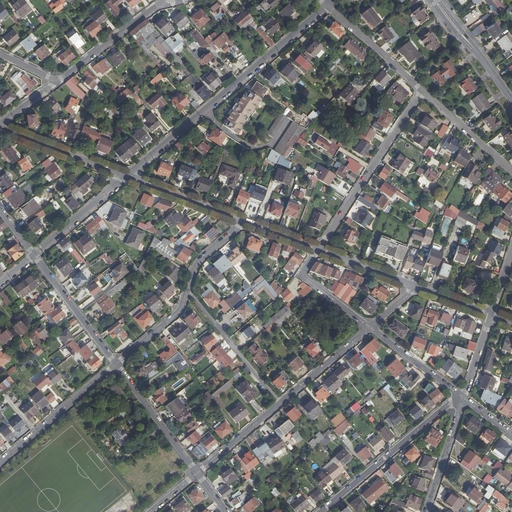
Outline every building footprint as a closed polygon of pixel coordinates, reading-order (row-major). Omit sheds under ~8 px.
[(32,9),(24,0),(16,0),(11,5),(21,17),(27,12),(28,12),(32,9)] [(63,0),(59,0),(58,1),(57,2),(55,2),(55,4),(54,4),(52,2),(49,5),(56,13),(67,4),(66,2),(63,0)] [(116,6),(122,1),(120,0),(119,0),(118,0),(111,0),(110,0),(109,0),(105,4),(115,16),(120,11),(116,6)] [(134,5),(140,0),(125,0),(133,10),(136,7),(135,6),(134,5)] [(275,10),(280,6),(278,4),(275,0),(265,0),(258,6),(266,14),(273,8),(275,10)] [(298,0),(292,0),(287,5),(288,6),(279,13),(285,19),(293,12),(289,8),(298,0)] [(226,12),(218,2),(208,10),(214,17),(220,12),(222,15),(226,12)] [(495,2),(490,6),(489,7),(492,11),(494,10),(496,13),(494,14),(497,17),(503,12),(498,6),(495,2)] [(420,7),(410,14),(419,25),(427,20),(422,13),(424,12),(420,7)] [(369,8),(360,14),(367,23),(369,22),(373,27),(380,21),(369,8)] [(102,21),(107,17),(100,9),(91,16),(92,17),(95,21),(99,26),(103,23),(102,21)] [(208,20),(200,10),(191,18),(199,28),(208,20)] [(21,20),(14,12),(12,13),(14,16),(16,18),(19,22),(21,20)] [(254,20),(247,12),(235,21),(242,30),(254,20)] [(189,22),(182,13),(172,21),(180,30),(189,22)] [(46,21),(41,15),(38,18),(42,24),(46,21)] [(85,28),(95,21),(92,17),(81,26),(87,33),(89,32),(85,28)] [(173,28),(164,17),(155,25),(164,35),(173,28)] [(151,27),(147,20),(130,33),(137,43),(144,50),(147,48),(157,40),(161,37),(152,26),(151,27)] [(271,35),(279,28),(273,20),(264,28),(271,35)] [(98,32),(102,29),(99,26),(95,21),(85,28),(89,32),(92,37),(97,33),(95,31),(97,30),(98,32)] [(493,39),(501,33),(496,26),(499,24),(497,21),(485,29),(493,39)] [(287,34),(291,31),(284,23),(280,26),(287,34)] [(337,27),(334,24),(328,30),(339,39),(343,34),(338,30),(339,28),(337,27)] [(477,27),(471,31),(475,36),(482,31),(484,30),(480,24),(478,26),(477,26),(477,27)] [(384,26),(375,33),(379,37),(380,36),(386,43),(393,37),(384,26)] [(271,48),(274,45),(260,27),(257,31),(271,48)] [(173,28),(164,35),(167,38),(175,31),(173,28)] [(223,33),(220,29),(210,37),(209,36),(204,40),(209,45),(220,36),(221,35),(223,33)] [(9,45),(19,38),(13,30),(3,38),(9,45)] [(84,42),(74,30),(66,36),(68,39),(76,48),(84,42)] [(209,45),(204,40),(196,30),(191,35),(202,47),(206,47),(209,45)] [(503,48),(510,57),(511,54),(511,48),(511,47),(511,46),(511,32),(511,31),(500,40),(505,47),(503,48)] [(230,40),(223,33),(221,35),(227,41),(230,46),(231,45),(232,46),(229,48),(233,54),(238,51),(230,40)] [(427,51),(431,49),(436,44),(437,44),(432,37),(430,39),(429,37),(427,34),(420,40),(423,44),(424,43),(427,46),(424,47),(427,51)] [(36,45),(28,36),(20,42),(28,51),(31,49),(32,48),(36,45)] [(220,36),(209,45),(214,51),(218,48),(218,49),(225,43),(220,36)] [(167,44),(161,37),(157,40),(170,54),(173,51),(172,50),(167,44)] [(169,41),(167,44),(172,50),(182,42),(184,41),(181,37),(180,38),(172,44),(169,41)] [(364,52),(350,39),(343,47),(346,49),(344,52),(344,53),(347,56),(349,56),(351,54),(358,59),(359,58),(362,61),(366,55),(363,53),(364,52)] [(184,41),(182,42),(191,52),(194,56),(196,55),(190,48),(184,40),(184,41)] [(182,42),(172,50),(173,51),(175,53),(184,46),(185,48),(182,50),(187,55),(191,52),(182,42)] [(322,49),(315,42),(306,52),(313,59),(322,49)] [(413,59),(414,60),(419,56),(408,42),(397,50),(398,50),(401,55),(402,54),(409,62),(413,59)] [(49,53),(43,45),(35,51),(41,59),(45,56),(49,53)] [(74,56),(68,49),(65,52),(62,49),(56,53),(65,64),(68,61),(67,60),(69,59),(70,60),(74,56)] [(173,51),(170,54),(184,71),(185,71),(188,68),(175,53),(173,51)] [(116,67),(125,60),(119,52),(110,59),(116,67)] [(198,53),(196,55),(194,56),(199,62),(201,60),(205,65),(212,59),(214,61),(217,59),(211,52),(203,59),(198,53)] [(312,65),(301,55),(298,58),(299,59),(294,65),(293,64),(304,74),(312,65)] [(112,67),(105,59),(93,68),(97,74),(100,72),(102,75),(112,67)] [(437,71),(432,75),(434,78),(440,85),(450,78),(456,74),(450,66),(452,65),(448,61),(441,66),(443,69),(438,72),(437,71)] [(299,74),(288,64),(280,73),(291,83),(299,74)] [(100,82),(87,70),(84,74),(96,85),(98,82),(99,83),(100,82)] [(283,80),(272,70),(269,73),(267,75),(264,79),(275,88),(281,82),(283,80)] [(166,75),(162,71),(150,82),(153,86),(166,75)] [(390,80),(382,72),(374,80),(382,88),(390,80)] [(211,91),(215,88),(214,87),(220,82),(212,73),(203,81),(211,91)] [(32,83),(25,75),(22,78),(19,74),(13,80),(16,83),(17,82),(22,88),(26,84),(28,87),(28,86),(31,89),(36,85),(34,81),(32,83)] [(78,82),(73,77),(69,80),(75,85),(78,82)] [(468,79),(459,85),(462,89),(463,88),(469,96),(476,90),(468,79)] [(75,85),(69,80),(67,82),(73,88),(75,86),(75,85)] [(250,92),(262,100),(263,101),(269,92),(256,83),(250,92)] [(408,94),(395,83),(387,92),(393,97),(396,100),(400,104),(408,94)] [(141,91),(136,86),(132,90),(134,93),(137,96),(141,91)] [(357,93),(349,86),(340,96),(348,103),(357,93)] [(203,101),(210,95),(203,87),(196,92),(203,101)] [(117,96),(116,95),(114,98),(114,100),(117,103),(119,101),(119,102),(130,92),(127,89),(120,95),(120,94),(117,96)] [(0,100),(5,107),(16,99),(10,91),(0,98),(0,100)] [(243,97),(239,103),(249,115),(251,115),(256,107),(257,107),(262,100),(250,92),(249,92),(245,98),(243,97)] [(330,102),(337,94),(335,92),(328,100),(330,102)] [(167,104),(158,93),(147,103),(153,109),(159,104),(162,108),(167,104)] [(173,100),(172,99),(170,101),(179,111),(183,107),(183,108),(188,103),(181,94),(175,99),(173,100)] [(480,94),(471,101),(481,114),(490,107),(480,94)] [(53,99),(45,107),(52,116),(61,107),(53,99)] [(71,115),(69,117),(70,118),(71,116),(72,117),(74,116),(76,115),(74,113),(74,112),(73,111),(75,107),(75,108),(78,102),(71,99),(68,104),(69,105),(68,107),(66,109),(71,115)] [(190,104),(196,111),(199,108),(199,106),(195,100),(190,104)] [(234,111),(230,116),(237,125),(242,128),(251,115),(249,115),(239,103),(237,106),(236,105),(232,110),(234,111)] [(308,118),(313,122),(318,115),(320,113),(318,111),(315,114),(312,111),(307,117),(308,118)] [(393,118),(384,112),(377,123),(386,129),(393,118)] [(151,132),(161,124),(151,113),(141,121),(151,132)] [(281,114),(271,129),(277,133),(287,118),(281,114)] [(36,115),(27,116),(28,128),(38,127),(37,123),(39,123),(39,121),(37,121),(36,115)] [(490,115),(483,121),(490,131),(499,125),(496,120),(495,121),(490,115)] [(237,125),(230,116),(228,120),(229,121),(225,127),(237,136),(242,129),(242,128),(237,125)] [(425,117),(420,125),(431,132),(436,124),(425,117)] [(305,130),(308,128),(313,122),(308,118),(302,125),(300,127),(305,130)] [(298,138),(305,130),(300,127),(294,123),(293,122),(283,137),(289,141),(294,134),(298,138)] [(55,125),(52,134),(59,137),(60,135),(63,137),(63,135),(66,127),(59,125),(59,126),(55,125)] [(431,132),(420,125),(413,136),(418,139),(415,143),(422,148),(432,133),(431,132)] [(87,128),(83,126),(80,134),(84,136),(84,138),(92,141),(93,140),(98,142),(99,138),(101,134),(87,129),(87,128)] [(442,139),(448,129),(443,126),(437,136),(438,137),(442,139)] [(77,131),(67,127),(66,127),(63,135),(77,140),(79,136),(76,135),(77,131)] [(133,137),(141,146),(150,138),(142,129),(133,137)] [(226,136),(216,129),(214,133),(212,132),(208,138),(219,146),(226,136)] [(277,133),(271,129),(267,134),(273,139),(277,133)] [(358,139),(361,140),(368,144),(370,141),(371,142),(376,134),(368,129),(363,137),(360,135),(358,139)] [(511,136),(511,134),(510,131),(501,138),(509,148),(511,145),(511,136)] [(294,144),(298,138),(294,134),(289,141),(294,144)] [(319,134),(314,143),(333,154),(338,145),(319,134)] [(274,151),(280,155),(287,145),(289,141),(283,137),(274,151)] [(98,142),(95,149),(108,155),(113,142),(99,138),(98,142)] [(455,155),(461,144),(458,142),(457,143),(455,141),(455,140),(452,138),(451,139),(448,138),(442,149),(445,151),(445,150),(455,155)] [(123,146),(132,156),(139,149),(131,139),(123,146)] [(189,145),(185,140),(182,143),(190,153),(193,151),(189,146),(189,145)] [(370,146),(369,145),(368,144),(361,140),(354,151),(354,152),(365,158),(367,153),(366,152),(370,146)] [(419,152),(409,145),(402,141),(396,150),(402,154),(407,147),(410,149),(410,150),(417,154),(419,152)] [(206,147),(202,142),(196,148),(203,155),(210,148),(208,146),(206,147)] [(15,162),(19,160),(15,154),(8,145),(2,150),(8,159),(9,159),(13,164),(15,162)] [(285,159),(292,148),(291,148),(287,145),(280,155),(285,159)] [(124,162),(132,156),(123,146),(115,152),(124,162)] [(218,166),(223,152),(220,150),(215,165),(218,166)] [(424,154),(431,159),(431,158),(433,154),(427,150),(424,154)] [(465,168),(471,157),(460,151),(457,155),(458,155),(454,162),(465,168)] [(411,162),(399,155),(396,160),(398,161),(393,169),(402,176),(411,162)] [(23,172),(30,168),(28,164),(24,158),(18,163),(23,172)] [(352,172),(356,175),(361,166),(349,159),(347,161),(350,163),(346,168),(348,170),(352,172)] [(172,167),(161,163),(160,166),(158,166),(157,168),(159,169),(157,173),(168,177),(172,167)] [(345,174),(348,170),(346,168),(337,163),(334,167),(338,169),(335,174),(343,179),(346,174),(345,174)] [(53,164),(52,164),(46,169),(44,170),(48,174),(45,177),(49,182),(51,180),(52,180),(56,178),(55,177),(60,173),(53,164)] [(230,179),(227,186),(234,188),(240,172),(222,165),(219,175),(230,179)] [(475,185),(481,176),(474,172),(476,169),(470,165),(463,178),(475,185)] [(192,170),(181,166),(178,175),(188,179),(192,170)] [(322,183),(328,186),(331,181),(329,180),(333,175),(319,166),(316,171),(322,175),(319,181),(322,183)] [(392,169),(386,166),(378,177),(387,182),(390,177),(388,176),(392,169)] [(293,175),(278,169),(274,181),(278,183),(279,182),(289,186),(293,175)] [(492,172),(489,169),(483,175),(486,178),(492,172)] [(0,176),(0,190),(1,192),(13,183),(6,172),(0,176)] [(492,172),(486,178),(482,183),(483,184),(481,186),(490,195),(496,188),(502,181),(492,172)] [(196,188),(208,192),(212,182),(200,178),(201,175),(196,173),(194,179),(198,181),(196,188)] [(306,179),(316,184),(318,178),(309,174),(306,179)] [(92,184),(85,175),(69,189),(70,190),(73,195),(79,190),(83,195),(88,191),(86,189),(92,184)] [(435,182),(424,176),(421,182),(432,188),(435,182)] [(417,182),(415,186),(416,186),(417,186),(431,197),(432,194),(417,182)] [(396,190),(384,183),(379,190),(391,198),(394,193),(399,196),(401,194),(396,190)] [(503,189),(499,186),(492,195),(493,196),(494,195),(505,204),(511,196),(504,189),(503,189)] [(251,197),(262,202),(266,191),(255,187),(254,188),(252,192),(251,197)] [(4,195),(5,198),(7,197),(8,196),(15,191),(14,189),(13,190),(11,188),(2,195),(3,196),(4,195)] [(13,203),(12,204),(15,208),(27,199),(19,188),(15,191),(8,196),(13,203)] [(239,191),(236,201),(244,204),(245,201),(246,200),(247,200),(249,195),(239,191)] [(145,195),(141,203),(144,204),(143,206),(145,206),(145,205),(146,206),(146,207),(147,208),(148,206),(151,207),(154,199),(145,195)] [(366,196),(364,199),(371,204),(373,201),(366,196)] [(72,211),(79,205),(72,197),(67,200),(69,203),(67,205),(72,211)] [(364,199),(359,197),(357,200),(369,208),(369,207),(374,210),(376,208),(371,204),(364,199)] [(384,210),(389,202),(383,198),(377,207),(384,212),(385,210),(384,210)] [(39,208),(32,199),(20,208),(28,217),(39,208)] [(436,200),(434,203),(445,211),(446,208),(436,200)] [(51,204),(56,210),(59,207),(55,201),(51,204)] [(162,201),(154,207),(166,211),(167,207),(170,208),(171,206),(172,204),(162,201)] [(300,206),(289,201),(284,214),(296,218),(300,206)] [(283,207),(272,203),(268,213),(279,217),(283,207)] [(503,220),(510,224),(511,220),(511,206),(509,204),(502,212),(506,215),(503,220)] [(448,210),(457,216),(459,213),(460,213),(451,206),(448,210)] [(116,208),(113,214),(114,215),(110,223),(120,227),(127,213),(116,208)] [(448,210),(446,208),(445,211),(443,216),(445,217),(453,220),(456,221),(457,216),(448,210)] [(36,218),(37,220),(45,214),(42,210),(34,216),(36,218)] [(358,217),(354,222),(364,228),(372,216),(363,211),(359,218),(358,217)] [(430,214),(427,211),(422,219),(415,214),(413,217),(418,220),(420,222),(426,226),(430,214)] [(172,228),(184,218),(182,214),(179,217),(174,212),(165,220),(172,228)] [(309,227),(319,230),(321,225),(322,223),(324,223),(326,216),(315,212),(309,227)] [(49,217),(53,222),(57,218),(53,213),(49,217)] [(459,213),(457,216),(467,222),(473,225),(474,226),(477,227),(478,224),(459,213)] [(286,226),(289,217),(283,215),(280,224),(286,226)] [(207,216),(200,221),(202,224),(209,219),(207,216)] [(456,221),(454,226),(463,231),(465,227),(467,222),(457,216),(456,221)] [(91,235),(104,224),(99,217),(85,228),(91,235)] [(27,222),(23,225),(27,231),(31,227),(35,232),(42,226),(37,220),(36,218),(34,219),(33,218),(31,220),(32,221),(29,224),(27,222)] [(194,227),(199,222),(197,220),(192,224),(187,218),(181,224),(178,227),(185,235),(194,227)] [(508,224),(501,221),(499,224),(498,223),(497,225),(499,225),(494,233),(501,237),(508,224)] [(139,224),(137,227),(147,231),(153,226),(150,223),(145,226),(139,224)] [(153,226),(147,231),(155,235),(156,235),(159,233),(156,230),(153,226)] [(174,244),(184,248),(187,250),(189,248),(185,244),(193,237),(191,234),(196,230),(194,227),(185,235),(175,242),(174,244)] [(217,235),(212,228),(203,236),(205,239),(207,237),(210,241),(217,235)] [(145,234),(133,229),(130,237),(131,237),(127,245),(138,249),(145,234)] [(344,239),(349,241),(349,239),(355,242),(358,233),(352,231),(352,232),(347,230),(344,239)] [(424,236),(414,231),(413,232),(411,239),(428,245),(433,234),(425,231),(424,236)] [(156,251),(169,260),(174,252),(168,247),(171,242),(168,241),(161,237),(157,236),(156,235),(155,235),(150,247),(156,251)] [(258,252),(262,241),(250,237),(246,247),(258,252)] [(66,238),(59,244),(65,252),(67,250),(70,247),(72,251),(75,250),(66,238)] [(83,243),(81,241),(75,245),(84,256),(96,248),(88,238),(83,243)] [(16,245),(19,243),(15,239),(10,243),(5,247),(8,251),(7,252),(14,261),(21,255),(22,252),(16,245)] [(494,255),(498,257),(500,253),(503,247),(492,241),(487,251),(494,255)] [(393,246),(381,242),(377,251),(389,256),(393,246)] [(277,258),(281,246),(273,243),(269,255),(277,258)] [(296,249),(286,245),(282,255),(286,256),(288,258),(289,257),(291,259),(294,254),(296,249)] [(147,261),(152,251),(155,253),(156,251),(150,247),(144,259),(147,261)] [(458,247),(453,260),(465,264),(465,262),(469,251),(458,247)] [(184,264),(192,252),(191,251),(187,250),(184,248),(181,252),(178,250),(176,254),(179,256),(176,259),(184,264)] [(233,255),(228,259),(232,264),(234,266),(245,257),(237,248),(233,252),(234,253),(233,255)] [(75,250),(72,251),(78,258),(77,259),(80,264),(83,261),(75,250)] [(427,259),(426,263),(438,267),(443,255),(431,250),(429,255),(427,259)] [(473,265),(482,269),(486,263),(489,265),(494,255),(487,251),(486,251),(484,255),(480,253),(473,265)] [(294,254),(291,259),(285,267),(291,272),(294,267),(297,269),(304,259),(296,253),(294,254)] [(109,265),(111,263),(104,254),(99,258),(100,260),(104,257),(109,265)] [(225,256),(213,265),(216,268),(221,274),(232,264),(228,259),(225,256)] [(415,260),(408,257),(404,268),(407,270),(408,268),(411,270),(414,271),(415,269),(420,271),(423,264),(415,260)] [(65,259),(54,267),(57,270),(56,271),(61,277),(63,275),(65,278),(74,271),(65,259)] [(138,270),(140,272),(147,261),(144,259),(138,270)] [(182,273),(184,270),(170,261),(166,266),(171,271),(166,276),(175,284),(180,278),(179,278),(183,274),(182,273)] [(316,263),(310,272),(329,279),(330,277),(338,280),(341,273),(316,263)] [(439,273),(447,276),(451,267),(443,264),(439,273)] [(128,273),(122,265),(112,272),(116,276),(112,279),(114,283),(128,273)] [(221,274),(216,268),(208,274),(217,284),(220,281),(224,278),(221,274)] [(81,271),(70,279),(77,289),(88,280),(81,271)] [(364,279),(346,272),(339,284),(333,294),(343,301),(351,287),(348,285),(350,280),(361,285),(364,279)] [(23,282),(30,292),(39,285),(32,274),(27,278),(28,278),(23,282)] [(88,289),(93,296),(100,291),(95,284),(99,281),(97,278),(90,283),(92,286),(88,289)] [(123,279),(107,293),(111,297),(127,283),(123,279)] [(466,290),(466,291),(474,294),(476,291),(478,292),(481,285),(466,279),(462,288),(466,290)] [(268,285),(265,280),(256,287),(261,292),(264,289),(267,294),(272,289),(270,286),(268,285)] [(20,298),(30,292),(23,282),(18,286),(18,285),(13,288),(20,298)] [(173,292),(176,289),(168,282),(159,291),(157,293),(163,301),(166,299),(167,300),(170,297),(171,295),(172,296),(174,294),(173,292)] [(330,287),(328,290),(333,294),(339,284),(336,282),(333,288),(330,287)] [(240,296),(242,299),(254,290),(248,283),(247,284),(249,287),(240,296)] [(272,289),(274,292),(278,288),(273,283),(272,283),(270,286),(272,289)] [(312,290),(303,283),(299,286),(303,290),(299,293),(303,298),(312,290)] [(224,300),(209,284),(206,286),(209,290),(202,295),(205,298),(204,299),(213,309),(224,300)] [(371,293),(384,302),(390,294),(386,291),(385,291),(377,286),(371,293)] [(293,296),(287,289),(281,295),(287,302),(293,296)] [(2,291),(0,293),(4,299),(3,300),(7,305),(11,302),(7,297),(2,291)] [(33,301),(40,296),(37,292),(30,297),(33,301)] [(225,302),(231,309),(242,299),(240,296),(237,292),(233,296),(234,297),(230,300),(229,299),(225,302)] [(100,305),(99,305),(106,313),(108,311),(110,314),(114,311),(112,309),(114,307),(108,299),(105,294),(99,299),(97,301),(100,305)] [(154,296),(145,303),(152,312),(158,308),(159,308),(162,306),(154,296)] [(380,304),(369,296),(359,308),(370,316),(380,304)] [(48,314),(54,310),(45,298),(34,307),(42,318),(48,314)] [(257,309),(248,300),(235,312),(243,322),(257,309)] [(418,320),(423,308),(414,305),(410,317),(418,320)] [(290,310),(287,306),(264,326),(267,329),(275,322),(290,310)] [(64,316),(58,307),(54,310),(48,314),(50,317),(54,322),(55,323),(64,316)] [(149,322),(153,319),(145,308),(135,316),(143,327),(149,322)] [(292,312),(290,310),(275,322),(277,324),(292,312)] [(434,327),(439,315),(429,311),(427,316),(433,318),(430,325),(434,327)] [(196,318),(192,314),(184,320),(191,329),(200,321),(197,317),(196,318)] [(449,325),(452,317),(443,314),(440,322),(449,325)] [(143,327),(135,316),(133,317),(142,329),(150,323),(149,322),(143,327)] [(425,326),(428,318),(423,316),(420,324),(425,326)] [(77,322),(75,318),(69,323),(71,327),(77,322)] [(472,336),(476,324),(466,320),(466,321),(459,318),(454,330),(461,333),(462,332),(472,336)] [(402,339),(408,330),(395,320),(388,329),(402,339)] [(20,322),(13,328),(20,337),(22,336),(21,335),(27,330),(20,322)] [(106,331),(110,335),(112,338),(117,334),(120,338),(121,337),(122,338),(126,335),(120,327),(121,326),(118,322),(106,331)] [(275,322),(267,329),(263,332),(266,335),(278,325),(277,324),(275,322)] [(191,332),(184,323),(171,333),(178,342),(191,332)] [(2,325),(0,326),(0,329),(0,330),(0,341),(3,345),(12,337),(6,330),(6,331),(2,325)] [(247,340),(256,332),(250,326),(242,333),(247,340)] [(41,327),(34,332),(34,333),(38,339),(41,337),(44,341),(48,338),(44,333),(45,332),(41,327)] [(74,339),(66,329),(58,336),(65,345),(67,344),(72,340),(74,339)] [(40,349),(44,346),(38,339),(34,333),(30,336),(34,340),(39,346),(37,347),(37,348),(39,350),(40,349)] [(211,335),(201,343),(206,349),(211,344),(212,345),(216,342),(211,335)] [(257,344),(262,341),(258,336),(254,339),(257,344)] [(511,350),(511,348),(511,338),(506,337),(502,349),(511,352),(511,350)] [(80,349),(72,340),(67,344),(74,353),(78,351),(80,349)] [(372,354),(380,348),(373,340),(365,347),(372,354)] [(262,353),(254,343),(246,350),(259,367),(267,361),(268,354),(262,353)] [(474,353),(476,346),(469,343),(467,350),(474,353)] [(315,353),(318,351),(312,344),(305,349),(312,358),(316,354),(315,353)] [(86,345),(80,349),(78,351),(85,360),(93,354),(86,345)] [(233,361),(219,345),(210,353),(224,368),(233,361)] [(464,360),(467,350),(450,345),(449,349),(455,351),(453,356),(464,360)] [(442,352),(442,350),(431,346),(427,354),(437,357),(438,353),(441,354),(442,352)] [(174,348),(170,350),(166,354),(165,355),(163,353),(159,356),(161,359),(164,362),(165,362),(173,356),(176,354),(177,353),(174,348)] [(207,354),(204,351),(192,361),(194,364),(207,354)] [(493,366),(495,361),(493,361),(495,354),(493,354),(494,353),(489,351),(489,352),(487,352),(485,359),(488,359),(484,371),(485,371),(483,375),(484,376),(489,378),(493,366)] [(5,353),(2,355),(6,359),(8,362),(11,359),(5,353)] [(173,361),(181,372),(188,367),(182,359),(179,355),(178,353),(176,354),(173,356),(165,362),(164,362),(161,364),(161,365),(163,369),(173,361)] [(354,369),(363,361),(357,354),(348,361),(354,369)] [(95,356),(87,363),(93,370),(101,363),(95,356)] [(190,369),(191,368),(190,367),(191,366),(185,357),(182,359),(188,367),(190,369)] [(295,372),(303,365),(297,358),(289,364),(295,372)] [(6,359),(0,364),(0,368),(8,362),(6,359)] [(399,365),(399,364),(396,360),(387,369),(395,379),(404,371),(399,365)] [(457,375),(460,370),(448,361),(441,369),(447,373),(454,378),(456,375),(457,375)] [(142,372),(146,376),(154,370),(155,369),(158,367),(155,363),(151,366),(151,365),(142,372)] [(351,370),(349,367),(345,370),(342,366),(336,372),(341,378),(348,373),(351,370)] [(44,375),(45,377),(54,370),(52,368),(44,375)] [(230,380),(241,372),(238,368),(230,375),(231,376),(229,378),(230,380)] [(154,370),(146,376),(148,379),(158,372),(155,369),(154,370)] [(10,370),(2,376),(5,380),(8,377),(13,373),(10,370)] [(51,383),(52,385),(60,379),(58,377),(59,376),(54,370),(45,377),(51,383)] [(412,379),(404,371),(395,379),(394,380),(406,391),(409,387),(410,388),(419,378),(416,375),(412,379)] [(47,386),(51,383),(45,377),(44,375),(33,384),(39,391),(46,384),(47,386)] [(342,385),(334,375),(324,384),(332,393),(342,385)] [(278,389),(286,382),(281,376),(274,382),(273,381),(272,382),(278,389)] [(495,380),(489,378),(484,376),(479,389),(485,391),(490,393),(495,380)] [(5,380),(0,383),(0,389),(1,391),(13,382),(8,377),(5,380)] [(232,385),(228,381),(210,396),(214,401),(220,409),(224,406),(217,397),(232,385)] [(235,389),(246,403),(251,399),(250,398),(252,396),(255,393),(252,389),(251,389),(248,386),(248,384),(245,381),(238,386),(235,389)] [(117,398),(120,395),(123,393),(116,385),(110,389),(117,398)] [(320,403),(329,395),(321,386),(318,389),(319,391),(316,394),(318,396),(316,397),(320,403)] [(158,389),(151,395),(156,402),(158,400),(161,404),(166,400),(167,399),(166,398),(165,398),(158,389)] [(428,396),(434,404),(442,398),(436,390),(433,392),(428,396)] [(11,400),(15,397),(9,391),(6,394),(11,400)] [(367,403),(369,401),(374,397),(372,395),(372,394),(369,391),(367,392),(370,396),(366,399),(367,400),(365,401),(367,403)] [(490,393),(485,391),(482,396),(487,398),(485,402),(494,406),(496,400),(499,401),(501,397),(490,393)] [(40,409),(48,402),(40,392),(32,398),(40,409)] [(209,406),(214,401),(210,396),(207,392),(202,396),(209,406)] [(426,410),(434,404),(428,396),(420,402),(422,404),(420,405),(423,409),(424,407),(426,410)] [(185,408),(177,398),(166,405),(175,416),(185,408)] [(54,410),(59,406),(54,399),(49,403),(54,410)] [(503,400),(496,409),(507,417),(511,410),(511,401),(510,399),(507,403),(503,400)] [(312,419),(322,411),(312,400),(302,408),(312,419)] [(14,404),(27,419),(31,416),(31,415),(36,410),(29,402),(23,407),(22,408),(17,402),(14,404)] [(349,416),(361,407),(357,402),(345,411),(349,416)] [(241,405),(229,414),(236,423),(247,414),(241,405)] [(415,420),(423,414),(417,406),(409,412),(415,420)] [(303,419),(295,408),(287,414),(293,422),(294,421),(295,423),(299,421),(300,422),(303,419)] [(125,409),(107,422),(109,425),(127,411),(125,409)] [(28,420),(38,412),(36,410),(31,415),(31,416),(27,419),(28,420)] [(186,411),(177,418),(181,424),(191,417),(186,411)] [(384,422),(389,427),(392,425),(394,427),(404,419),(398,411),(384,422)] [(336,428),(346,420),(340,413),(330,422),(336,428)] [(15,431),(24,423),(18,416),(9,424),(10,426),(13,428),(15,431)] [(465,427),(475,435),(482,426),(473,418),(465,427)] [(294,427),(288,420),(278,428),(285,436),(288,434),(287,433),(294,427)] [(336,428),(333,431),(338,437),(342,434),(341,433),(350,425),(346,420),(336,428)] [(191,422),(186,426),(187,428),(185,429),(188,433),(195,428),(191,422)] [(224,422),(215,430),(218,433),(217,434),(221,439),(231,430),(224,422)] [(14,436),(5,425),(0,429),(0,431),(8,441),(14,436)] [(378,432),(387,442),(394,436),(390,432),(389,433),(384,427),(378,432)] [(119,429),(112,435),(116,440),(114,441),(115,442),(117,441),(120,446),(128,440),(119,429)] [(424,441),(435,448),(442,436),(431,429),(424,441)] [(488,446),(496,436),(492,433),(491,434),(487,430),(480,440),(488,446)] [(292,436),(298,443),(303,439),(297,432),(292,436)] [(312,449),(318,444),(321,441),(324,439),(319,433),(315,436),(317,438),(314,441),(313,439),(308,444),(310,447),(312,449)] [(200,457),(217,443),(211,435),(194,449),(200,457)] [(273,454),(285,446),(278,436),(274,439),(274,440),(266,445),(273,454)] [(329,439),(327,436),(324,439),(321,441),(324,445),(329,441),(329,439)] [(368,444),(375,452),(384,444),(378,436),(368,444)] [(457,436),(455,441),(462,446),(465,442),(457,436)] [(324,452),(328,449),(324,445),(321,441),(318,444),(324,452)] [(505,456),(511,448),(501,441),(495,449),(505,456)] [(261,445),(252,451),(260,461),(269,456),(271,459),(274,456),(273,454),(266,445),(265,443),(262,446),(261,445)] [(367,446),(357,454),(363,462),(371,456),(368,452),(370,450),(367,446)] [(418,455),(412,448),(404,455),(407,458),(403,462),(406,466),(418,455)] [(341,465),(341,466),(351,459),(344,451),(335,458),(341,465)] [(241,460),(242,462),(248,471),(258,463),(249,452),(243,456),(244,458),(241,460)] [(472,454),(470,452),(463,461),(470,466),(477,457),(472,454)] [(239,458),(236,455),(233,457),(238,463),(240,462),(241,463),(242,462),(241,460),(239,458)] [(432,480),(434,473),(429,471),(433,460),(425,457),(424,460),(423,460),(420,468),(426,470),(424,477),(432,480)] [(331,479),(332,480),(342,472),(339,468),(338,467),(341,465),(335,458),(332,460),(332,461),(334,464),(325,472),(331,479)] [(334,464),(332,461),(322,469),(324,471),(325,472),(334,464)] [(498,461),(491,471),(495,474),(502,464),(498,461)] [(242,462),(241,463),(239,464),(247,475),(250,472),(248,471),(242,462)] [(392,484),(396,480),(394,478),(401,472),(394,464),(389,468),(390,469),(384,474),(392,484)] [(228,485),(237,478),(235,475),(235,474),(234,474),(230,469),(221,476),(228,485)] [(498,473),(494,478),(511,491),(511,479),(510,478),(511,475),(505,470),(503,472),(500,470),(498,473)] [(326,484),(331,479),(325,472),(324,471),(314,479),(322,489),(326,485),(326,484)] [(421,487),(424,480),(414,477),(411,488),(422,492),(424,488),(421,487)] [(380,479),(370,488),(378,497),(388,489),(380,479)] [(490,492),(477,509),(480,511),(484,506),(486,503),(491,496),(495,491),(488,486),(484,483),(482,486),(490,492)] [(220,493),(224,498),(232,492),(229,487),(220,493)] [(378,497),(370,488),(361,495),(368,504),(378,497)] [(189,495),(196,505),(204,499),(197,489),(189,495)] [(314,505),(324,496),(318,489),(308,498),(314,505)] [(477,499),(481,495),(473,489),(467,497),(477,504),(480,501),(477,499)] [(509,502),(495,491),(491,496),(497,500),(499,501),(497,504),(495,506),(502,511),(509,502)] [(455,511),(462,502),(451,494),(444,503),(455,511)] [(305,509),(310,505),(303,496),(302,495),(289,506),(294,511),(301,511),(303,511),(302,509),(304,508),(305,509)] [(405,504),(393,499),(391,502),(402,507),(406,509),(407,506),(417,511),(422,500),(410,495),(405,504)] [(234,506),(242,501),(239,496),(231,501),(234,506)] [(242,507),(246,511),(249,511),(259,504),(253,497),(242,507)] [(358,511),(366,506),(358,497),(350,505),(356,511),(358,511)] [(177,511),(184,511),(190,508),(183,500),(174,508),(177,511)]
